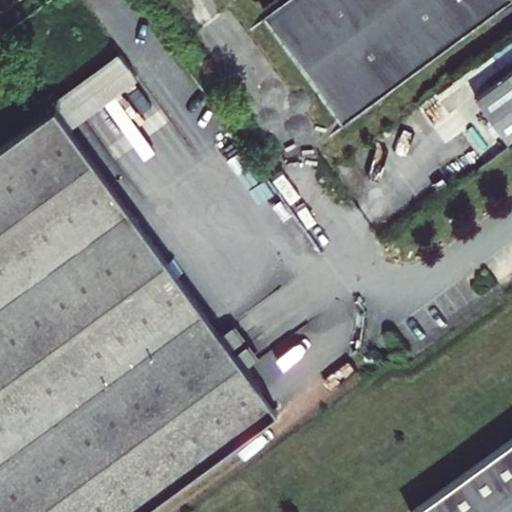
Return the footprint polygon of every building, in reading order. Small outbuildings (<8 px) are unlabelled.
[(274,0),(237,27),(317,137),(487,11),(481,0),(482,0),(274,0)] [(511,69),(476,97),(511,144),(511,143),(511,69)] [(54,105),(10,138),(231,444),(278,410),(54,105)] [(0,511),(137,511),(231,444),(10,138),(0,145),(0,511)] [(511,511),(511,439),(412,511),(511,511)]
